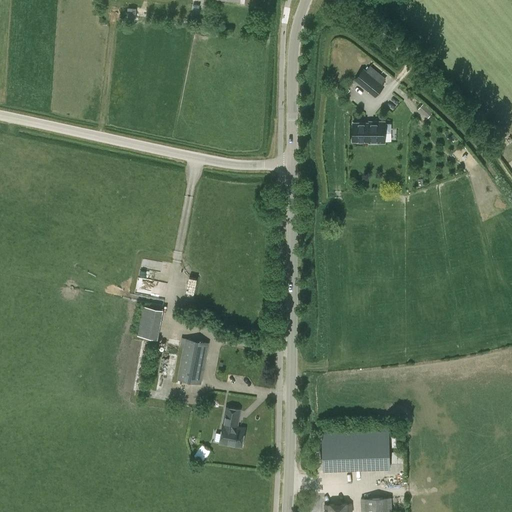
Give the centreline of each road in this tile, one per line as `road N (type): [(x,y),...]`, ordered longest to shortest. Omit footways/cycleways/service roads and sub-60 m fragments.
road 1 (tertiary): [(288,511),(291,166)]
road 2 (unclassified): [(0,116),(237,165),(291,166)]
road 3 (tertiary): [(291,166),(292,73),(305,0)]
